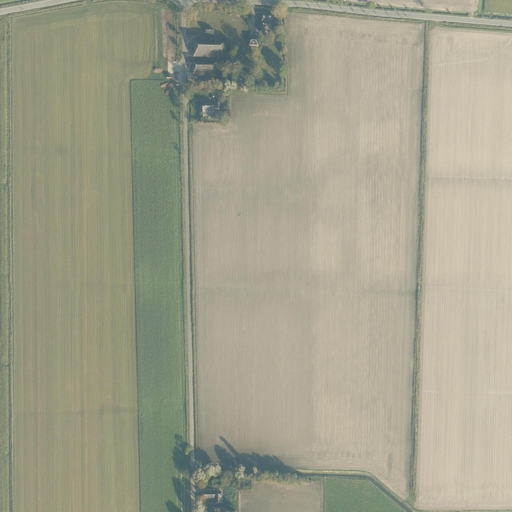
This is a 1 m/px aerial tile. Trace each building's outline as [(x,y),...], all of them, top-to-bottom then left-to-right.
[(272,23),(272,17),(262,16),(262,22),(261,30),(272,30),(272,23)] [(259,38),(249,38),(249,46),(259,46),(259,38)] [(218,76),(218,68),(218,60),(226,60),(227,42),(220,42),(220,40),(194,39),(193,76),(218,76)] [(213,109),(220,109),(220,103),(217,103),(217,105),(203,106),(203,116),(206,116),(206,113),(213,113),(213,109)] [(222,504),(222,493),(203,494),(203,500),(210,500),(210,505),(215,504),(222,504)]
